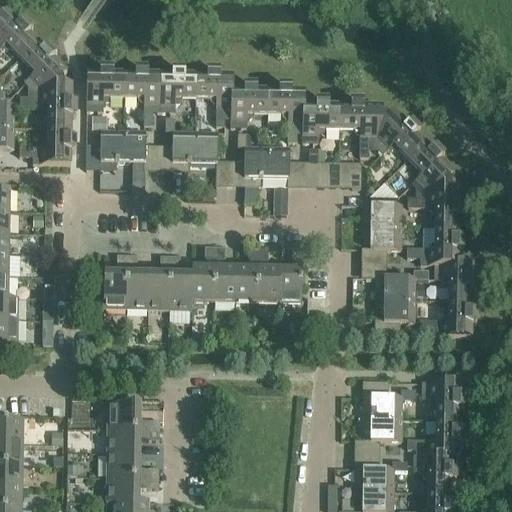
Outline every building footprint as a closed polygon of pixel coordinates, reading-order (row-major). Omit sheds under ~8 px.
[(1,22),(0,21),(0,54),(2,52),(3,54),(7,54),(9,53),(20,64),(37,47),(29,39),(32,36),(24,27),(21,30),(7,16),(1,22)] [(37,47),(20,64),(31,74),(29,76),(29,80),(30,82),(24,88),(34,98),(62,87),(61,84),(67,78),(53,64),(57,61),(48,52),(45,55),(37,47)] [(87,79),(87,90),(86,117),(103,117),(103,108),(105,108),(108,105),(108,103),(123,103),(124,79),(112,79),(112,74),(100,74),(100,79),(87,79)] [(135,80),(124,79),(123,103),(139,103),(139,106),(141,109),(144,109),(144,131),(153,131),(153,118),(159,118),(160,80),(147,80),(147,75),(135,75),(135,80)] [(172,80),(160,80),(159,118),(174,118),(174,109),(177,109),(180,106),(180,104),(195,104),(196,80),(184,80),(184,75),(172,75),(172,80)] [(207,81),(196,80),(195,104),(211,104),(211,107),(213,109),(216,110),(216,132),(224,132),(225,119),(230,119),(231,119),(231,95),(232,95),(232,81),(219,81),(219,76),(207,76),(207,81)] [(62,87),(34,98),(34,103),(20,103),(20,112),(42,112),(42,115),(45,118),(48,118),(47,133),(71,133),(71,122),(76,122),(76,110),(71,110),(72,90),(64,90),(62,87)] [(244,96),(232,95),(231,95),(231,119),(230,119),(230,133),(246,133),(246,125),(249,124),(252,122),(252,119),(267,119),(267,96),(256,96),(256,91),(244,91),(244,96)] [(279,96),(267,96),(267,119),(282,120),(282,122),(285,125),(288,125),(287,147),(296,148),(296,134),(302,134),(303,134),(303,111),(304,111),(304,96),(290,96),(291,91),(279,91),(279,96)] [(316,111),(304,111),(303,111),(303,134),(302,134),(302,149),(318,149),(318,140),(321,140),(323,137),(324,135),(339,135),(339,111),(328,111),(328,106),(316,106),(316,111)] [(351,112),(339,111),(339,135),(354,135),(354,138),(357,141),(359,141),(359,163),(368,163),(368,150),(373,150),(385,121),(382,120),(382,112),(363,112),(362,107),(351,107),(351,112)] [(14,110),(0,110),(0,154),(13,155),(14,110)] [(389,123),(385,121),(373,150),(383,160),(389,153),(391,155),(395,155),(397,154),(407,164),(424,148),(416,140),(420,137),(411,128),(408,131),(394,117),(389,123)] [(93,138),(101,138),(101,137),(102,137),(102,123),(93,123),(93,138)] [(165,139),(173,139),(173,138),(174,138),(174,124),(165,124),(165,139)] [(71,133),(47,133),(47,148),(45,148),(42,151),(42,153),(19,153),(19,162),(33,162),(32,169),(70,170),(71,157),(75,157),(75,145),(71,145),(71,133)] [(145,137),(102,137),(101,137),(101,138),(100,176),(116,176),(116,167),(145,168),(145,137)] [(217,138),(174,138),(173,138),(173,139),(172,177),(188,177),(188,169),(217,169),(217,138)] [(237,139),(237,154),(244,154),(244,153),(246,153),(246,139),(237,139)] [(424,148),(407,164),(418,175),(416,177),(416,181),(418,183),(411,189),(421,199),(450,188),(448,185),(454,179),(440,165),(444,162),(436,153),(432,156),(424,148)] [(289,154),(246,153),(244,153),(244,154),(244,192),(260,193),(260,184),(288,185),(289,154)] [(318,155),(309,155),(309,170),(318,170),(318,155)] [(361,169),(352,169),(351,194),(360,194),(361,169)] [(450,188),(421,199),(421,204),(407,204),(407,213),(430,213),(430,216),(432,219),(435,219),(435,234),(458,234),(458,223),(463,223),(463,211),(459,211),(459,191),(451,191),(450,188)] [(0,217),(9,218),(9,195),(0,194),(0,217)] [(401,211),(362,211),(362,227),(370,227),(370,255),(400,256),(401,211)] [(9,218),(0,217),(0,239),(8,239),(9,218)] [(33,221),(33,231),(43,231),(43,221),(33,221)] [(458,234),(435,234),(434,249),(432,249),(429,252),(429,255),(407,254),(407,263),(420,263),(420,270),(434,271),(434,270),(458,270),(458,258),(463,258),(463,246),(458,246),(458,234)] [(8,239),(0,239),(0,260),(8,261),(8,239)] [(205,273),(192,272),(191,282),(192,282),(191,307),(192,307),(214,307),(215,253),(205,253),(204,264),(206,264),(205,273)] [(225,253),(215,253),(214,307),(235,308),(236,273),(223,273),(223,264),(225,264),(225,253)] [(249,274),(236,273),(235,308),(257,308),(258,254),(248,254),(248,265),(249,265),(249,274)] [(268,254),(258,254),(257,308),(278,309),(279,274),(267,274),(267,265),(268,265),(268,254)] [(292,275),(279,274),(278,309),(301,309),(302,255),(292,255),(291,266),(292,266),(292,275)] [(8,261),(0,260),(0,282),(8,282),(8,261)] [(103,315),(126,316),(127,261),(117,261),(117,272),(118,272),(118,281),(104,280),(103,315)] [(137,261),(127,261),(126,316),(147,316),(148,281),(135,281),(135,272),(137,272),(137,261)] [(161,282),(148,281),(147,316),(169,316),(170,262),(160,262),(160,273),(161,273),(161,282)] [(180,262),(170,262),(169,316),(192,317),(192,307),(191,307),(192,282),(191,282),(179,282),(179,273),(180,273),(180,262)] [(434,270),(434,271),(434,285),(443,286),(443,288),(446,291),(448,291),(448,306),(471,307),(472,295),(476,295),(477,283),(472,283),(472,270),(458,270),(434,270)] [(413,276),(413,283),(414,284),(414,285),(428,285),(428,276),(413,276)] [(413,283),(386,283),(375,283),(375,299),(384,299),(383,328),(414,328),(414,285),(414,284),(413,283)] [(0,303),(0,325),(17,326),(17,303),(7,303),(7,304),(0,303)] [(471,307),(448,306),(448,322),(445,322),(442,324),(442,327),(420,326),(420,335),(433,336),(433,343),(471,343),(471,330),(476,330),(476,318),(471,318),(471,307)] [(17,326),(0,325),(0,348),(17,348),(17,326)] [(459,390),(422,389),(421,405),(430,405),(430,408),(433,411),(436,411),(435,426),(459,426),(459,415),(464,415),(464,403),(459,403),(459,390)] [(400,396),(400,403),(401,403),(401,405),(415,405),(415,396),(400,396)] [(400,403),(362,402),(362,418),(371,418),(370,447),(401,447),(401,405),(401,403),(400,403)] [(108,410),(107,435),(159,436),(159,426),(148,426),(148,427),(139,427),(140,411),(108,410)] [(0,449),(22,450),(23,427),(0,426),(0,449)] [(459,426),(435,426),(435,441),(432,441),(430,444),(429,446),(407,446),(407,455),(421,455),(420,461),(451,462),(451,463),(458,463),(458,450),(463,450),(463,438),(459,438),(459,426)] [(159,436),(107,435),(107,459),(139,460),(139,445),(148,445),(148,446),(159,446),(159,436)] [(22,450),(0,449),(0,470),(22,471),(22,450)] [(139,460),(107,459),(100,459),(100,483),(106,483),(159,484),(159,474),(148,474),(148,475),(139,475),(139,460)] [(420,461),(413,461),(413,477),(422,477),(422,480),(425,483),(427,483),(427,498),(450,498),(451,487),(455,487),(456,475),(451,475),(451,463),(451,462),(420,461)] [(392,468),(392,475),(393,475),(393,477),(407,477),(407,468),(392,468)] [(22,471),(0,470),(0,492),(22,493),(22,471)] [(68,470),(68,478),(77,478),(77,470),(68,470)] [(392,475),(354,474),(354,490),(362,490),(361,511),(392,511),(393,477),(393,475),(392,475)] [(159,484),(106,483),(106,508),(116,508),(138,508),(139,492),(147,493),(147,494),(158,494),(159,484)] [(21,511),(22,493),(0,492),(0,511),(21,511)] [(450,498),(427,498),(426,511),(454,511),(455,510),(450,510),(450,498)]
